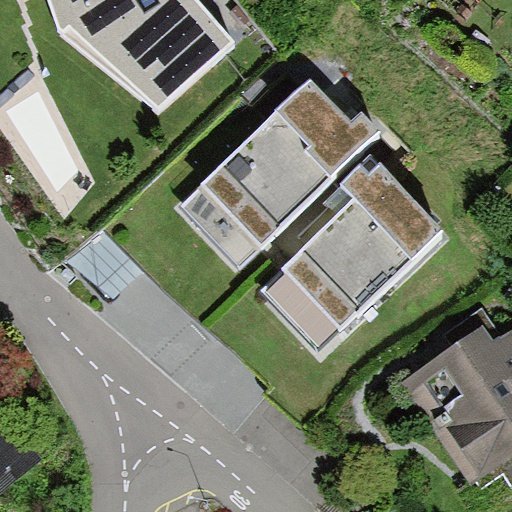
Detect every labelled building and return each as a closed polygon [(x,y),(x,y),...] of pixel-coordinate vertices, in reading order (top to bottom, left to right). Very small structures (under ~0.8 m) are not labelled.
[(197,0),(46,0),(58,33),(156,108),(231,40),(197,0)] [(312,83),(182,203),(242,268),(321,195),(383,138),(366,119),(355,129),(312,83)] [(343,215),(267,292),(323,353),(446,232),(376,161),(332,203),(343,215)] [(395,386),(458,481),(483,465),(505,499),(511,494),(511,330),(479,352),(469,337),(395,386)] [(0,431),(0,478),(24,458),(0,431)]
